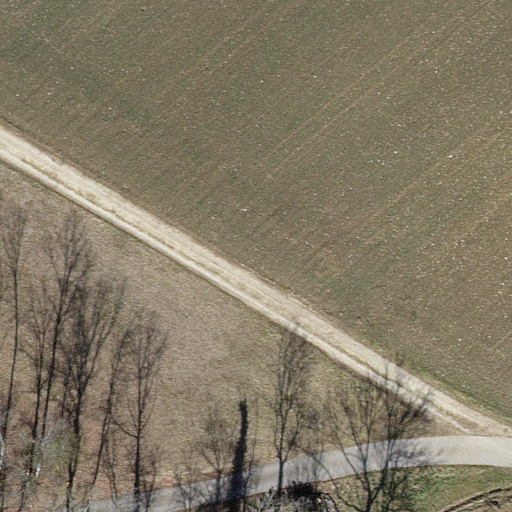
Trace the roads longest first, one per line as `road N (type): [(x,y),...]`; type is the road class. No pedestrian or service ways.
road 1 (track): [(511,444),(0,135)]
road 2 (unclassified): [(511,454),(369,458),(106,511)]
